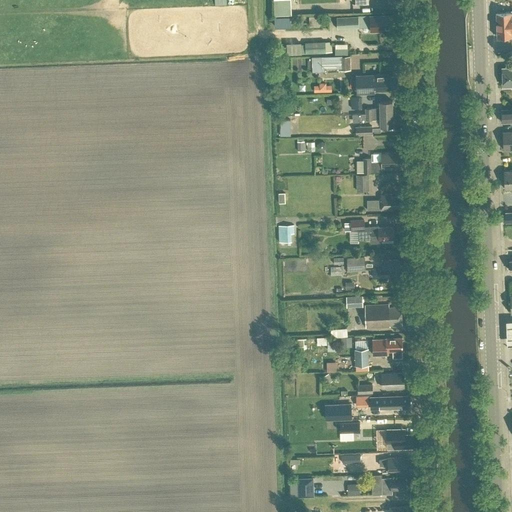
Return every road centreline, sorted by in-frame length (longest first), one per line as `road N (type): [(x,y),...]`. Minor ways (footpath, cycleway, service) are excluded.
road 1 (unclassified): [(434,511),(415,0)]
road 2 (secondary): [(496,511),(478,0)]
